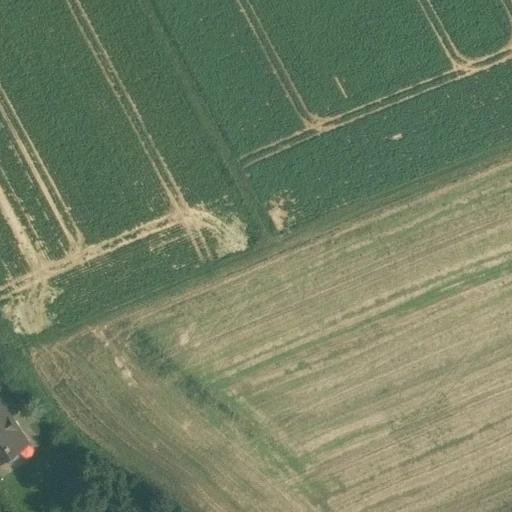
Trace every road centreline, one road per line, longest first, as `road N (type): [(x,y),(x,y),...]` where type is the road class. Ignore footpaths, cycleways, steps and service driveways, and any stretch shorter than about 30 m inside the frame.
road 1 (track): [(511,151),(14,356),(0,327)]
road 2 (track): [(275,249),(144,0)]
